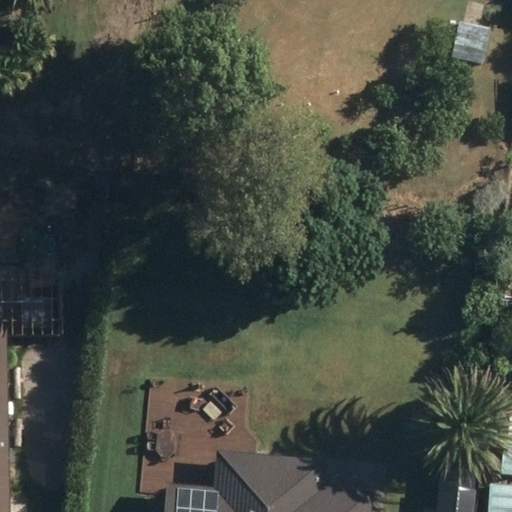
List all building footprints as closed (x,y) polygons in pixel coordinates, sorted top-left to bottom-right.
[(330,0),(320,42),(385,58),(399,0),(330,0)] [(457,29),(451,63),(479,68),(485,34),(457,29)] [(0,210),(0,256),(14,257),(16,211),(0,210)] [(55,336),(56,283),(11,283),(11,336),(55,336)] [(365,511),(367,500),(318,496),(320,468),(215,459),(212,498),(162,494),(160,511),(365,511)] [(483,511),(511,511),(511,494),(484,493),(483,511)] [(437,494),(435,511),(468,511),(469,497),(437,494)]
